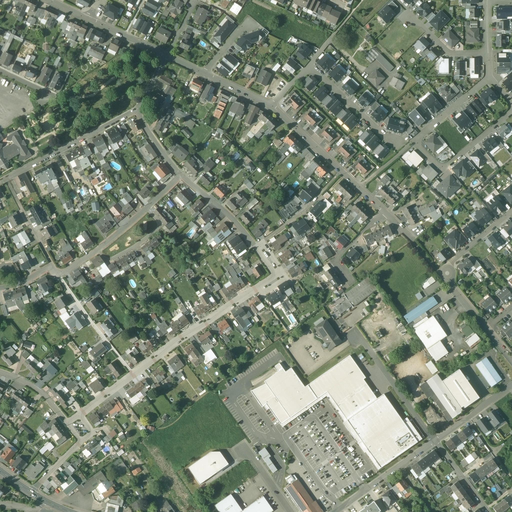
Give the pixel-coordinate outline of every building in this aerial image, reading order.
[(152,1),(150,0),(148,0),(146,6),(155,11),(159,4),(157,4),(152,1)] [(176,0),(175,3),(173,2),(169,8),(169,9),(171,10),(170,12),(177,16),(178,14),(180,15),(182,9),(181,8),(183,4),(183,3),(180,2),(176,0)] [(226,0),(224,0),(221,6),(225,9),(230,2),(226,0)] [(246,0),(236,0),(230,11),(237,15),(246,0)] [(306,0),(303,8),(308,10),(312,0),(306,0)] [(313,0),(312,0),(308,10),(312,12),(317,2),(313,0)] [(37,3),(33,1),(30,8),(28,11),(33,13),(37,3)] [(24,5),(18,2),(17,5),(15,4),(14,7),(15,10),(21,12),(24,5)] [(317,2),(312,12),(317,14),(322,4),(317,2)] [(398,7),(392,2),(387,7),(393,12),(398,7)] [(322,4),(317,14),(322,17),(327,6),(322,4)] [(424,5),(423,4),(416,10),(418,12),(417,13),(420,16),(421,15),(423,18),(424,17),(430,11),(428,9),(429,7),(426,4),(424,5)] [(120,11),(109,5),(108,7),(105,13),(104,15),(114,21),(118,15),(120,11)] [(155,11),(146,6),(142,12),(152,17),(155,11)] [(327,6),(322,17),(326,19),(327,19),(331,10),(332,9),(327,6)] [(169,8),(167,7),(163,15),(167,17),(170,12),(171,10),(169,9),(169,8)] [(387,7),(378,15),(387,24),(389,21),(388,20),(394,14),(393,12),(387,7)] [(52,10),(46,8),(44,12),(43,11),(41,14),(43,15),(49,18),(52,10)] [(202,9),(199,8),(193,19),(195,21),(195,22),(200,25),(208,12),(202,9)] [(511,8),(497,9),(497,17),(506,17),(511,17),(511,15),(511,8)] [(478,18),(478,9),(475,9),(469,10),(469,19),(478,18)] [(59,13),(52,10),(49,18),(47,22),(46,24),(51,26),(53,25),(56,20),(59,13)] [(331,10),(327,19),(326,19),(326,20),(331,22),(336,12),(331,10)] [(430,11),(424,17),(427,21),(434,14),(430,11)] [(336,12),(331,22),(336,24),(340,14),(336,12)] [(436,17),(430,23),(435,28),(434,29),(437,32),(449,20),(441,12),(436,17)] [(60,14),(57,20),(62,23),(63,21),(65,17),(60,14)] [(434,14),(427,21),(430,23),(436,17),(434,14)] [(227,17),(225,19),(228,21),(232,25),(234,23),(227,17)] [(78,22),(72,19),(70,24),(68,23),(67,25),(71,27),(75,29),(78,22)] [(145,22),(138,19),(138,20),(135,26),(133,29),(140,32),(145,22)] [(228,21),(221,29),(228,35),(235,27),(232,25),(228,21)] [(84,25),(78,22),(75,29),(78,30),(77,32),(78,32),(81,34),(84,25)] [(151,26),(145,22),(140,32),(145,35),(146,35),(147,33),(150,27),(151,26)] [(502,23),(497,23),(497,31),(508,31),(508,30),(509,30),(509,27),(508,27),(508,23),(502,23)] [(170,34),(160,28),(155,37),(165,43),(170,34)] [(266,37),(269,33),(263,28),(261,32),(264,34),(264,35),(266,37)] [(73,32),(70,39),(74,41),(76,35),(78,32),(77,32),(78,30),(75,29),(73,32)] [(221,29),(214,38),(219,42),(221,44),(228,35),(221,29)] [(478,29),(469,29),(469,37),(466,37),(466,42),(478,42),(478,29)] [(106,36),(93,30),(89,38),(90,38),(102,44),(106,36)] [(261,32),(260,31),(245,36),(252,43),(259,41),(264,35),(264,34),(261,32)] [(458,41),(449,32),(446,35),(442,39),(451,48),(458,41)] [(252,43),(245,36),(238,44),(245,51),(252,43)] [(214,38),(210,42),(215,47),(219,42),(214,38)] [(422,38),(414,47),(417,50),(419,49),(421,52),(425,48),(429,45),(422,38)] [(120,42),(113,39),(109,48),(116,52),(116,51),(119,45),(120,42)] [(187,41),(183,39),(179,46),(188,50),(191,43),(187,41)] [(311,51),(303,45),(298,52),(305,58),(311,51)] [(96,48),(92,46),(91,48),(88,53),(101,60),(105,53),(100,50),(101,49),(97,47),(96,48)] [(380,55),(373,47),(364,57),(371,64),(375,59),(380,55)] [(430,52),(427,55),(433,61),(440,53),(434,47),(430,52)] [(419,54),(421,56),(428,50),(425,48),(421,52),(419,54)] [(428,50),(421,56),(423,58),(427,55),(430,52),(428,50)] [(4,53),(0,62),(0,63),(7,67),(12,56),(5,53),(4,53)] [(497,67),(497,74),(501,74),(501,76),(505,74),(509,70),(509,68),(510,68),(510,62),(509,62),(509,54),(503,54),(497,54),(497,63),(499,63),(499,67),(497,67)] [(229,58),(236,64),(238,61),(231,55),(229,58)] [(393,68),(380,55),(375,59),(389,73),(393,68)] [(227,56),(222,61),(232,69),(236,64),(227,56)] [(331,62),(325,56),(317,64),(324,70),(327,67),(332,62),(331,62)] [(441,57),(435,64),(437,66),(438,65),(443,59),(441,57)] [(449,74),(449,59),(443,59),(438,65),(438,74),(449,74)] [(478,74),(478,59),(470,59),(470,68),(470,74),(478,74)] [(332,62),(327,67),(330,69),(335,63),(333,60),(331,62),(332,62)] [(222,61),(217,67),(227,75),(232,69),(222,61)] [(297,68),(293,64),(289,61),(284,67),(287,69),(291,73),(292,74),(297,68)] [(24,65),(17,62),(15,66),(18,68),(17,69),(22,71),(24,65)] [(463,63),(455,64),(455,76),(464,76),(464,71),(464,63),(463,63)] [(255,69),(247,65),(242,75),(250,79),(253,73),(255,69)] [(36,71),(29,68),(25,76),(29,78),(29,77),(33,78),(35,75),(36,75),(37,73),(36,73),(36,71)] [(51,72),(44,68),(38,81),(45,84),(51,72)] [(344,75),(336,68),(329,75),(337,82),(340,79),(344,75)] [(225,77),(227,75),(220,69),(218,71),(225,77)] [(271,74),(262,70),(256,82),(265,87),(271,74)] [(376,71),(368,79),(376,87),(384,79),(376,71)] [(344,75),(340,79),(343,82),(348,76),(349,75),(346,72),(344,75)] [(172,81),(162,75),(158,81),(168,87),(169,85),(170,86),(172,81)] [(511,75),(508,79),(503,83),(509,91),(511,88),(511,75)] [(63,79),(56,76),(51,87),(58,91),(61,83),(63,79)] [(314,86),(318,82),(313,76),(310,79),(308,77),(301,84),(309,91),(310,90),(314,86)] [(343,82),(342,83),(345,85),(349,81),(351,79),(348,76),(343,82)] [(394,78),(393,78),(389,85),(400,91),(404,84),(399,81),(394,78)] [(202,83),(194,79),(191,86),(199,90),(202,83)] [(357,88),(349,81),(345,85),(343,88),(351,95),(357,88)] [(170,86),(169,85),(168,87),(164,93),(168,95),(168,96),(171,98),(176,90),(170,86)] [(459,91),(454,85),(450,88),(456,95),(459,91)] [(214,89),(208,86),(202,98),(208,100),(211,94),(214,89)] [(314,95),(319,100),(325,94),(328,92),(322,86),(314,95)] [(448,90),(446,87),(440,91),(444,96),(442,98),(446,102),(456,95),(450,88),(448,90)] [(489,89),(481,96),(481,97),(487,104),(490,102),(490,103),(494,100),(493,99),(496,97),(492,92),(489,89)] [(230,95),(220,90),(217,96),(219,97),(218,99),(220,101),(213,116),(219,118),(230,95)] [(164,93),(160,91),(156,97),(164,102),(168,96),(168,95),(164,93)] [(293,91),(283,103),(285,105),(286,104),(287,103),(293,96),(294,96),(296,94),(293,91)] [(433,93),(423,102),(427,107),(433,114),(441,107),(436,101),(438,99),(433,93)] [(327,96),(325,94),(319,100),(321,102),(327,96)] [(372,100),(366,94),(359,102),(365,108),(368,104),(372,100)] [(294,96),(293,96),(287,103),(289,104),(291,106),(297,100),(294,96)] [(321,102),(324,104),(330,98),(327,96),(321,102)] [(332,96),(330,98),(324,104),(329,109),(337,101),(335,98),(332,96)] [(485,106),(487,104),(481,97),(479,99),(482,104),(485,106)] [(368,104),(371,107),(376,102),(377,101),(374,98),(372,100),(368,104)] [(246,103),(237,99),(235,104),(234,105),(233,105),(231,107),(231,108),(229,111),(235,114),(237,110),(241,112),(242,111),(246,103)] [(297,100),(291,106),(293,108),(295,110),(301,103),(297,100)] [(480,106),(475,100),(471,104),(479,113),(483,110),(483,109),(480,106)] [(301,103),(295,110),(293,111),(293,112),(295,114),(306,103),(303,101),(301,103)] [(329,109),(334,114),(340,108),(343,106),(337,101),(329,109)] [(370,108),(374,113),(378,108),(380,106),(376,102),(371,107),(370,108)] [(479,113),(471,104),(466,108),(471,113),(474,117),(479,113)] [(421,105),(416,109),(422,116),(426,112),(424,109),(421,105)] [(259,109),(253,106),(250,112),(245,123),(250,125),(255,113),(257,114),(259,110),(259,109)] [(310,107),(300,119),(302,121),(303,120),(304,119),(310,112),(311,112),(313,110),(310,107)] [(342,110),(340,108),(334,114),(336,117),(342,110)] [(385,115),(378,108),(374,113),(372,115),(379,122),(385,115)] [(165,110),(160,118),(167,122),(172,115),(174,112),(169,109),(167,111),(165,110)] [(190,117),(176,109),(174,112),(172,115),(175,116),(176,115),(186,121),(190,117)] [(416,109),(409,115),(418,127),(425,120),(422,116),(416,109)] [(336,117),(338,119),(345,112),(342,110),(336,117)] [(347,110),(345,112),(338,119),(344,124),(352,115),(347,110)] [(271,118),(264,111),(263,112),(260,116),(257,118),(260,121),(261,120),(265,124),(271,118)] [(311,112),(310,112),(304,119),(306,120),(308,123),(314,116),(311,112)] [(462,112),(457,116),(468,128),(474,122),(473,121),(470,117),(468,119),(462,112)] [(344,124),(349,129),(355,122),(358,120),(352,115),(344,124)] [(314,116),(308,123),(310,125),(312,126),(318,119),(314,116)] [(461,134),(468,128),(457,116),(453,120),(459,127),(457,129),(461,134)] [(194,123),(191,120),(192,118),(190,117),(186,121),(185,124),(191,128),(194,123)] [(318,119),(312,126),(311,127),(310,128),(312,131),(323,119),(320,117),(318,119)] [(167,122),(160,118),(157,124),(159,125),(164,128),(167,122)] [(277,124),(271,118),(265,124),(269,127),(268,128),(271,131),(277,124)] [(137,120),(130,124),(135,132),(141,129),(137,120)] [(260,121),(255,127),(259,130),(260,129),(262,127),(265,124),(261,120),(260,121)] [(397,122),(389,120),(387,128),(386,129),(394,131),(397,122)] [(415,129),(408,121),(405,124),(403,130),(408,135),(415,129)] [(357,124),(355,122),(349,129),(351,131),(357,124)] [(405,124),(397,122),(394,131),(402,134),(403,130),(405,124)] [(321,130),(317,135),(319,137),(320,136),(321,135),(327,128),(328,129),(330,126),(327,124),(321,130)] [(253,125),(249,129),(250,130),(252,132),(255,135),(258,131),(259,130),(255,127),(253,125)] [(504,126),(497,132),(502,138),(510,132),(506,127),(504,126)] [(180,131),(188,138),(191,134),(183,127),(180,131)] [(116,128),(107,133),(109,135),(111,139),(113,143),(114,144),(122,139),(119,134),(116,128)] [(328,129),(327,128),(321,135),(323,137),(325,139),(331,132),(328,129)] [(358,138),(360,140),(367,133),(365,131),(358,138)] [(369,131),(367,133),(360,140),(366,145),(374,136),(369,131)] [(123,132),(119,134),(122,139),(123,142),(128,139),(125,134),(123,132)] [(335,135),(331,132),(325,139),(327,141),(329,142),(335,136),(335,135)] [(0,145),(0,167),(0,168),(2,167),(3,168),(7,169),(8,165),(7,163),(9,162),(8,160),(21,152),(23,155),(21,156),(20,159),(23,160),(31,155),(29,152),(25,146),(27,145),(25,141),(23,142),(19,136),(20,136),(17,133),(9,138),(8,141),(11,142),(13,141),(15,145),(11,148),(9,147),(3,150),(3,152),(2,153),(0,150),(1,149),(2,146),(0,145)] [(335,136),(329,142),(328,143),(327,144),(329,147),(340,136),(337,133),(335,135),(335,136)] [(296,140),(290,134),(283,141),(286,144),(287,143),(291,147),(296,140)] [(105,143),(101,136),(92,140),(96,147),(105,143)] [(366,145),(371,150),(377,143),(380,141),(374,136),(366,145)] [(434,136),(425,143),(433,153),(442,146),(436,139),(434,136)] [(445,143),(439,136),(436,139),(442,146),(445,143)] [(489,140),(488,139),(484,142),(485,143),(483,145),(489,152),(497,145),(495,142),(491,138),(489,140)] [(504,146),(498,139),(495,142),(497,145),(500,149),(504,146)] [(303,147),(296,140),(291,147),(295,150),(293,151),(296,154),(303,147)] [(344,140),(334,151),(336,153),(337,153),(338,151),(345,144),(345,145),(347,142),(344,140)] [(105,143),(96,147),(93,149),(95,154),(96,154),(99,152),(107,148),(105,143)] [(380,145),(377,143),(371,150),(373,152),(380,145)] [(149,144),(141,150),(145,157),(148,155),(151,160),(157,156),(149,144)] [(345,145),(345,144),(338,151),(340,153),(342,155),(349,148),(345,145)] [(87,145),(82,147),(85,154),(87,156),(92,153),(87,145)] [(373,152),(375,154),(382,147),(380,145),(373,152)] [(384,145),(382,147),(375,154),(381,159),(389,150),(384,145)] [(82,147),(74,152),(77,158),(83,155),(85,154),(82,147)] [(178,149),(174,155),(175,154),(178,156),(177,157),(183,161),(189,154),(180,147),(178,149)] [(352,151),(349,148),(342,155),(344,157),(346,158),(346,159),(352,152),(352,151)] [(307,149),(301,155),(304,158),(305,157),(310,152),(307,149)] [(352,152),(346,159),(346,158),(345,160),(344,161),(346,163),(357,152),(354,149),(352,151),(352,152)] [(483,157),(477,150),(470,157),(478,166),(481,163),(482,165),(486,161),(483,157)] [(404,154),(402,158),(406,162),(408,160),(406,158),(411,154),(408,151),(404,154)] [(408,160),(416,168),(423,160),(414,151),(411,154),(406,158),(408,160)] [(74,152),(66,156),(69,162),(74,160),(77,158),(74,152)] [(104,159),(100,152),(100,153),(99,152),(96,154),(99,161),(100,161),(104,159)] [(314,157),(310,152),(305,157),(309,162),(314,157)] [(491,160),(486,154),(483,157),(486,161),(488,163),(491,160)] [(194,156),(192,158),(191,158),(184,165),(194,175),(200,170),(202,167),(203,165),(194,156)] [(361,156),(351,167),(353,170),(354,169),(355,167),(362,160),(362,161),(364,159),(361,156)] [(79,161),(77,158),(74,160),(77,166),(73,168),(74,172),(82,168),(79,161)] [(79,161),(82,168),(83,170),(92,166),(88,158),(79,161)] [(310,163),(309,164),(310,164),(301,174),(307,180),(310,176),(313,173),(316,170),(322,164),(315,158),(310,163)] [(209,159),(203,165),(202,167),(205,169),(212,162),(209,159)] [(362,161),(362,160),(355,167),(357,169),(359,171),(366,164),(362,161)] [(463,161),(452,170),(459,177),(462,174),(465,178),(473,172),(472,171),(466,164),(463,161)] [(469,161),(466,164),(472,171),(475,168),(469,161)] [(212,162),(205,169),(207,172),(208,172),(214,164),(212,162)] [(245,166),(250,171),(254,168),(248,162),(245,166)] [(157,163),(150,168),(154,172),(155,171),(160,166),(157,163)] [(51,164),(43,168),(46,174),(49,180),(50,182),(56,179),(55,177),(56,177),(56,176),(55,176),(55,175),(54,176),(54,174),(56,173),(51,164)] [(160,166),(155,171),(162,178),(167,174),(169,172),(162,164),(160,166)] [(328,170),(322,164),(316,170),(320,173),(319,175),(322,177),(328,170)] [(366,164),(359,171),(361,173),(363,174),(363,175),(370,168),(369,167),(366,164)] [(370,168),(363,175),(363,174),(362,176),(361,177),(364,179),(374,168),(371,165),(369,167),(370,168)] [(416,172),(421,176),(423,174),(421,173),(426,168),(423,165),(416,172)] [(423,174),(431,182),(438,174),(428,165),(426,168),(421,173),(423,174)] [(43,168),(35,172),(38,178),(46,174),(43,168)] [(214,177),(208,172),(207,172),(206,174),(211,180),(214,177)] [(24,173),(14,179),(17,184),(18,184),(20,189),(25,186),(28,190),(32,188),(24,173)] [(46,174),(38,178),(41,184),(49,180),(46,174)] [(206,174),(205,174),(200,179),(207,186),(212,181),(206,174)] [(450,176),(443,182),(453,193),(459,187),(455,182),(450,176)] [(389,181),(384,177),(380,181),(385,185),(389,181)] [(92,186),(99,183),(96,178),(90,180),(92,186)] [(253,187),(247,179),(243,183),(250,190),(253,187)] [(437,187),(440,183),(437,180),(431,186),(435,189),(437,187)] [(341,182),(334,189),(337,192),(339,190),(342,194),(348,188),(341,182)] [(446,198),(453,193),(443,182),(444,182),(442,184),(440,183),(437,187),(446,198)] [(134,187),(131,183),(128,185),(131,191),(135,195),(138,193),(133,187),(134,187)] [(304,192),(311,198),(315,194),(315,193),(318,190),(314,187),(312,184),(311,185),(308,188),(308,187),(304,192)] [(385,185),(378,193),(385,199),(390,193),(392,191),(388,188),(385,185)] [(223,190),(220,186),(214,191),(221,198),(226,192),(223,190)] [(511,187),(510,186),(502,193),(511,204),(511,202),(511,187)] [(150,193),(145,187),(138,194),(143,199),(150,193)] [(60,188),(55,190),(63,205),(67,202),(60,188)] [(348,188),(342,194),(346,197),(345,198),(348,201),(354,194),(348,188)] [(408,193),(404,189),(400,193),(404,197),(408,193)] [(192,198),(185,190),(177,197),(185,205),(189,201),(192,198)] [(247,201),(239,192),(235,196),(239,199),(236,202),(239,205),(241,207),(247,201)] [(306,203),(311,198),(304,192),(299,197),(298,199),(300,202),(304,205),(306,203)] [(133,200),(127,193),(123,197),(128,203),(133,200)] [(394,196),(390,193),(385,199),(391,205),(398,197),(396,195),(395,195),(394,196)] [(505,201),(499,194),(495,198),(500,205),(505,201)] [(298,204),(300,202),(298,199),(295,196),(292,199),(298,204)] [(185,205),(177,197),(175,199),(182,207),(185,205)] [(236,202),(232,198),(227,204),(233,211),(239,205),(236,202)] [(495,198),(494,198),(487,203),(496,214),(498,212),(499,213),(502,211),(501,210),(503,208),(495,198)] [(255,199),(246,207),(249,210),(258,202),(255,199)] [(325,199),(322,203),(326,207),(328,209),(332,205),(327,200),(325,199)] [(125,206),(121,200),(116,204),(121,210),(125,206)] [(199,200),(191,208),(195,212),(196,213),(198,211),(204,205),(199,200)] [(291,200),(288,202),(290,204),(292,203),(295,208),(298,206),(291,200)] [(320,201),(310,212),(316,218),(326,207),(322,203),(320,201)] [(98,202),(91,203),(92,212),(100,210),(98,202)] [(125,206),(121,210),(126,215),(133,209),(128,203),(125,206)] [(290,204),(279,212),(284,220),(297,210),(295,208),(292,203),(290,204)] [(364,209),(357,203),(351,210),(353,213),(355,211),(356,213),(358,215),(364,209)] [(121,210),(116,204),(111,209),(115,214),(114,215),(119,221),(126,215),(121,210)] [(353,207),(350,205),(344,211),(347,214),(353,207)] [(411,205),(402,210),(407,218),(414,214),(411,210),(413,209),(411,205)] [(35,206),(30,209),(34,218),(39,215),(35,206)] [(424,209),(419,211),(421,217),(422,217),(431,213),(429,207),(424,209)] [(492,214),(487,207),(483,210),(489,217),(492,214)] [(165,215),(159,208),(153,212),(159,219),(165,215)] [(371,215),(364,209),(358,215),(362,219),(361,220),(364,223),(371,215)] [(210,210),(206,214),(205,214),(201,217),(207,224),(216,216),(210,210)] [(483,210),(482,212),(480,210),(476,214),(477,215),(475,217),(482,225),(490,218),(489,217),(483,210)] [(435,212),(430,215),(434,222),(439,218),(435,212)] [(246,213),(240,217),(246,225),(252,220),(248,215),(246,213)] [(46,222),(41,214),(39,215),(34,218),(38,226),(41,224),(41,225),(46,222)] [(414,214),(407,218),(411,226),(420,221),(418,218),(416,219),(414,214)] [(15,216),(9,220),(14,228),(22,224),(18,215),(15,216)] [(170,221),(165,215),(159,219),(165,226),(170,221)] [(106,218),(98,224),(100,227),(108,221),(106,218)] [(264,219),(259,223),(260,224),(261,224),(264,228),(268,225),(264,219)] [(306,224),(303,219),(293,227),(296,232),(299,236),(300,235),(309,228),(306,224)] [(480,227),(474,220),(471,223),(477,230),(480,227)] [(100,227),(99,228),(103,234),(112,227),(108,221),(100,227)] [(170,221),(165,226),(168,230),(174,225),(170,221)] [(188,224),(194,230),(197,227),(191,221),(188,224)] [(213,226),(209,222),(202,229),(205,233),(213,226)] [(511,223),(510,222),(503,228),(509,236),(511,233),(511,223)] [(214,230),(210,234),(214,240),(212,242),(215,246),(222,241),(227,237),(231,233),(228,229),(229,229),(224,223),(219,227),(218,227),(214,230)] [(471,223),(463,230),(469,238),(472,235),(473,236),(476,234),(475,233),(478,230),(477,230),(471,223)] [(260,224),(256,228),(257,228),(252,232),(257,238),(262,234),(260,231),(264,228),(261,224),(260,224)] [(53,225),(42,231),(43,234),(44,233),(45,234),(47,239),(54,235),(53,233),(56,231),(53,225)] [(330,226),(325,233),(327,236),(331,232),(333,234),(336,231),(330,226)] [(388,226),(380,230),(383,237),(388,235),(389,236),(392,235),(388,226)] [(416,231),(419,235),(425,230),(423,226),(416,231)] [(380,230),(372,233),(375,241),(376,242),(379,241),(380,241),(379,239),(383,237),(380,230)] [(460,236),(455,230),(443,240),(447,244),(449,242),(455,249),(467,240),(462,234),(460,236)] [(24,232),(17,236),(20,240),(23,246),(30,242),(24,232)] [(90,239),(86,232),(82,235),(85,239),(81,242),(82,244),(90,239)] [(296,232),(293,234),(295,237),(297,240),(297,241),(302,238),(300,235),(299,236),(296,232)] [(372,233),(364,237),(368,246),(371,245),(371,243),(375,241),(372,233)] [(322,244),(327,240),(322,234),(317,238),(322,244)] [(495,234),(488,239),(492,244),(496,249),(503,243),(498,237),(495,234)] [(284,235),(276,240),(276,241),(271,244),(275,251),(281,247),(279,245),(287,240),(284,235)] [(501,235),(498,237),(503,243),(504,244),(507,242),(501,235)] [(238,236),(229,242),(233,248),(242,242),(238,236)] [(334,244),(337,247),(340,249),(346,242),(341,237),(334,244)] [(156,239),(155,238),(150,241),(155,248),(160,244),(159,242),(156,239)] [(90,239),(82,244),(86,250),(94,245),(90,239)] [(150,241),(145,245),(148,250),(150,251),(155,248),(150,241)] [(334,244),(331,241),(329,243),(335,250),(337,247),(334,244)] [(242,242),(233,248),(238,255),(247,248),(242,242)] [(73,249),(69,244),(64,247),(68,253),(73,249)] [(326,247),(318,253),(323,261),(332,256),(326,247)] [(288,251),(286,249),(283,251),(285,253),(284,253),(283,254),(279,257),(283,263),(293,257),(297,255),(292,248),(288,251)] [(353,249),(347,255),(353,262),(355,260),(358,258),(357,257),(359,255),(356,252),(353,249)] [(444,249),(439,254),(437,254),(435,255),(435,257),(440,263),(450,255),(444,249)] [(24,251),(11,258),(14,263),(22,259),(24,263),(25,263),(28,269),(35,265),(32,259),(29,261),(24,251)] [(134,252),(130,255),(130,254),(124,258),(128,265),(133,262),(134,263),(138,261),(137,258),(134,252)] [(308,262),(314,258),(310,252),(304,256),(308,262)] [(65,255),(60,258),(64,264),(72,259),(68,253),(65,255)] [(147,255),(143,258),(148,266),(153,263),(147,255)] [(99,256),(91,262),(96,268),(100,265),(104,262),(99,256)] [(128,265),(124,258),(118,261),(121,265),(122,268),(128,265)] [(470,263),(467,259),(464,261),(463,261),(460,263),(460,264),(457,267),(463,274),(464,273),(465,274),(466,274),(468,272),(468,271),(467,270),(472,266),(473,266),(470,263)] [(480,266),(475,259),(470,263),(473,266),(472,266),(476,270),(480,266)] [(104,262),(100,265),(103,269),(99,272),(103,278),(111,272),(107,267),(104,262)] [(114,263),(107,267),(111,272),(112,274),(118,270),(117,268),(116,268),(114,263)] [(240,267),(237,263),(231,266),(237,274),(237,275),(242,272),(239,267),(240,267)] [(302,263),(289,271),(293,278),(298,275),(299,275),(306,271),(305,270),(306,270),(302,263)] [(245,286),(240,278),(238,279),(236,275),(237,275),(237,274),(231,266),(230,267),(229,265),(225,268),(232,278),(229,280),(232,285),(231,285),(236,292),(241,288),(245,286)] [(258,266),(254,268),(253,267),(246,271),(249,276),(253,273),(257,278),(263,274),(258,266)] [(167,273),(171,277),(176,274),(172,269),(167,273)] [(326,272),(324,274),(329,281),(336,276),(330,269),(326,272)] [(83,277),(79,271),(71,277),(76,282),(80,279),(83,277)] [(99,275),(90,281),(94,286),(102,280),(99,275)] [(341,283),(336,276),(329,281),(335,288),(341,283)] [(431,276),(421,284),(425,289),(435,281),(431,276)] [(46,277),(37,282),(41,288),(41,289),(46,286),(50,283),(46,277)] [(89,285),(83,277),(80,279),(83,284),(81,285),(84,289),(89,285)] [(368,278),(344,295),(347,299),(352,306),(353,307),(377,290),(368,278)] [(286,282),(278,287),(282,293),(290,288),(286,282)] [(217,284),(212,287),(216,292),(221,289),(217,284)] [(231,285),(226,288),(226,287),(221,290),(226,298),(230,295),(236,292),(231,285)] [(46,286),(41,289),(41,288),(39,289),(41,293),(44,294),(48,291),(49,289),(46,286)] [(25,288),(12,292),(14,299),(21,297),(21,298),(22,302),(28,300),(25,288)] [(511,295),(509,292),(506,288),(501,292),(509,301),(511,297),(511,295)] [(138,295),(142,301),(147,297),(142,291),(138,295)] [(208,300),(206,297),(208,296),(205,291),(198,296),(203,304),(207,311),(213,307),(213,306),(216,304),(212,297),(208,300)] [(12,292),(3,295),(7,308),(16,305),(14,299),(12,292)] [(509,301),(501,292),(496,295),(499,299),(503,303),(504,305),(509,301)] [(275,293),(267,298),(272,306),(280,301),(275,293)] [(69,304),(64,296),(57,301),(62,308),(64,307),(69,304)] [(257,296),(251,300),(251,301),(248,303),(255,314),(259,311),(256,307),(261,303),(257,296)] [(433,296),(421,304),(426,311),(438,303),(433,296)] [(21,297),(14,299),(16,305),(23,314),(28,310),(24,305),(23,306),(21,298),(21,297)] [(495,303),(490,297),(485,301),(493,310),(497,306),(495,303)] [(94,299),(87,304),(95,314),(101,309),(94,299)] [(352,306),(347,299),(335,307),(341,314),(352,306)] [(287,307),(284,301),(281,303),(286,311),(289,309),(287,307)] [(493,310),(485,301),(481,305),(484,309),(488,314),(493,310)] [(203,304),(198,307),(199,310),(202,313),(202,314),(207,311),(203,304)] [(421,304),(404,316),(409,323),(426,311),(421,304)] [(189,314),(184,306),(179,309),(181,311),(182,311),(185,316),(189,314)] [(251,324),(244,315),(246,314),(241,308),(236,312),(232,315),(240,325),(237,326),(240,331),(243,329),(245,331),(248,328),(248,327),(251,324)] [(86,324),(77,312),(65,321),(71,329),(76,326),(79,329),(86,324)] [(179,319),(175,322),(179,329),(185,325),(184,325),(188,322),(184,316),(183,316),(179,319)] [(433,316),(413,330),(427,350),(440,341),(447,336),(433,316)] [(116,332),(107,320),(100,326),(109,338),(113,335),(117,332),(116,332)] [(229,326),(225,320),(217,326),(221,332),(226,328),(229,326)] [(168,327),(164,321),(157,326),(160,329),(160,330),(164,335),(168,332),(166,329),(168,327)] [(341,342),(326,321),(315,328),(318,331),(318,334),(320,335),(320,337),(322,338),(330,349),(341,342)] [(168,327),(166,329),(168,332),(170,335),(174,332),(174,333),(179,329),(175,322),(168,327)] [(342,322),(337,325),(340,330),(345,327),(342,322)] [(406,329),(403,324),(402,325),(401,323),(396,327),(402,335),(407,331),(405,329),(406,329)] [(464,342),(468,347),(479,339),(468,325),(460,330),(466,337),(468,339),(464,342)] [(511,335),(511,332),(505,325),(501,329),(502,330),(506,335),(508,338),(511,335)] [(209,332),(199,339),(203,345),(207,342),(213,338),(209,332)] [(134,334),(129,338),(133,344),(138,340),(134,334)] [(156,336),(149,341),(154,348),(159,344),(163,341),(159,337),(158,338),(156,336)] [(33,350),(35,344),(24,341),(23,346),(33,350)] [(149,341),(144,345),(143,343),(139,346),(144,354),(148,351),(154,348),(149,341)] [(440,341),(427,350),(433,359),(446,350),(440,341)] [(101,344),(90,353),(96,359),(99,357),(106,351),(101,344)] [(192,344),(184,350),(189,356),(190,354),(196,350),(192,344)] [(464,348),(461,349),(466,359),(469,358),(468,354),(467,355),(464,348)] [(210,349),(205,353),(209,358),(214,355),(214,354),(210,349)] [(201,356),(196,350),(190,354),(194,359),(192,361),(196,366),(203,360),(204,360),(201,356)] [(9,351),(1,357),(5,362),(9,366),(16,361),(12,356),(13,355),(9,351)] [(30,354),(26,351),(22,356),(25,359),(30,354)] [(209,358),(205,353),(201,356),(204,360),(203,360),(206,364),(211,361),(209,358)] [(130,359),(130,360),(134,365),(140,360),(136,355),(134,356),(130,359)] [(171,359),(168,362),(169,365),(174,371),(178,369),(176,366),(181,362),(176,355),(171,359)] [(266,384),(250,391),(262,407),(264,406),(266,404),(269,409),(280,425),(327,392),(337,406),(367,384),(363,380),(366,378),(350,355),(305,387),(291,368),(285,372),(279,363),(275,367),(278,372),(264,382),(266,384)] [(486,358),(475,365),(491,387),(501,380),(486,358)] [(86,359),(81,363),(88,374),(93,371),(86,359)] [(36,366),(32,361),(27,367),(26,367),(31,372),(36,366)] [(40,369),(36,366),(31,372),(36,376),(39,379),(41,377),(42,377),(42,376),(45,373),(43,372),(51,364),(48,361),(43,367),(40,369)] [(115,361),(108,366),(108,367),(112,372),(117,378),(124,373),(115,361)] [(438,371),(431,361),(425,364),(433,374),(438,371)] [(174,371),(169,365),(166,367),(172,375),(174,373),(175,372),(174,371)] [(108,367),(104,370),(108,375),(112,372),(108,367)] [(161,367),(156,370),(156,371),(152,373),(159,383),(163,380),(162,379),(164,377),(163,375),(166,373),(161,367)] [(459,369),(441,381),(445,387),(460,409),(463,407),(464,409),(479,398),(459,369)] [(176,376),(174,373),(172,375),(178,383),(181,381),(178,378),(176,376)] [(437,374),(423,384),(431,396),(435,394),(445,387),(441,381),(437,374)] [(141,381),(136,385),(140,392),(143,390),(145,392),(148,390),(147,389),(150,386),(145,379),(141,382),(141,381)] [(98,380),(90,386),(95,393),(104,386),(101,383),(99,380),(98,380)] [(72,381),(66,386),(70,390),(75,386),(72,381)] [(62,382),(51,391),(54,395),(58,400),(64,395),(60,390),(62,389),(65,386),(62,382)] [(367,384),(337,406),(347,420),(377,399),(367,384)] [(136,385),(130,389),(131,389),(127,392),(131,398),(135,403),(140,400),(136,395),(140,392),(136,385)] [(460,409),(445,387),(435,394),(439,400),(444,406),(452,419),(463,411),(460,409)] [(23,397),(16,392),(12,397),(19,402),(23,397)] [(182,394),(183,396),(181,397),(183,402),(189,400),(186,392),(182,394)] [(402,421),(384,394),(377,399),(347,420),(346,420),(361,441),(380,468),(422,439),(409,420),(404,424),(402,421)] [(439,400),(435,394),(431,396),(436,403),(439,400)] [(64,395),(58,400),(62,405),(63,404),(67,401),(68,400),(64,395)] [(19,402),(12,397),(11,399),(12,400),(8,406),(13,410),(19,402)] [(31,402),(23,397),(19,402),(27,408),(31,402)] [(113,400),(110,403),(109,402),(104,406),(109,412),(114,409),(115,412),(116,411),(115,411),(118,410),(119,409),(116,404),(113,400)] [(439,400),(436,403),(440,409),(444,406),(439,400)] [(23,405),(19,402),(13,410),(19,414),(22,410),(20,408),(23,405)] [(99,410),(96,413),(98,417),(102,414),(104,416),(109,412),(104,406),(99,410)] [(439,418),(434,412),(435,411),(433,409),(430,406),(426,409),(427,410),(423,413),(430,423),(430,424),(432,427),(433,426),(436,430),(441,426),(440,426),(442,425),(438,420),(441,418),(440,418),(440,417),(439,418)] [(452,419),(444,406),(440,409),(444,415),(443,416),(446,421),(447,422),(452,419)] [(29,409),(24,415),(28,418),(33,412),(29,409)] [(502,421),(494,410),(488,415),(492,420),(496,425),(502,421)] [(96,413),(95,412),(89,418),(94,424),(100,419),(98,417),(96,413)] [(489,430),(491,429),(487,424),(483,418),(476,423),(484,434),(489,430)] [(52,421),(52,422),(48,425),(43,429),(42,430),(46,434),(52,429),(58,424),(54,419),(52,421)] [(361,441),(346,420),(343,423),(357,444),(358,444),(361,441)] [(62,429),(58,424),(52,429),(56,434),(62,429)] [(32,436),(33,434),(23,425),(21,427),(32,436)] [(467,427),(462,431),(467,438),(473,434),(467,427)] [(62,429),(56,434),(59,438),(56,441),(59,445),(69,438),(66,434),(62,429)] [(462,431),(456,435),(461,442),(467,438),(462,431)] [(121,432),(117,434),(121,441),(125,438),(121,432)] [(456,435),(451,439),(456,446),(458,450),(464,446),(461,442),(456,435)] [(96,440),(95,439),(90,443),(95,450),(100,446),(98,443),(96,440)] [(451,439),(445,444),(450,450),(456,446),(451,439)] [(380,468),(361,441),(358,444),(364,453),(365,452),(378,470),(376,467),(378,465),(380,469),(380,468)] [(12,445),(8,442),(7,444),(2,449),(5,451),(8,447),(9,449),(12,445)] [(50,443),(46,447),(50,451),(54,447),(50,443)] [(95,450),(90,443),(85,447),(86,448),(82,451),(87,458),(87,457),(89,459),(91,458),(98,453),(95,450)] [(9,449),(8,447),(5,451),(1,456),(8,462),(15,453),(9,449)] [(265,448),(258,452),(273,473),(277,470),(269,458),(271,457),(265,448)] [(434,451),(428,455),(433,462),(439,457),(434,451)] [(211,452),(188,468),(200,485),(228,464),(220,452),(211,452)] [(428,455),(423,459),(428,466),(433,462),(428,455)] [(19,457),(13,465),(19,470),(21,468),(25,462),(19,457)] [(423,459),(417,463),(422,470),(428,466),(423,459)] [(492,459),(486,464),(491,470),(497,466),(495,464),(492,459)] [(123,462),(114,468),(119,475),(128,469),(123,462)] [(417,463),(411,468),(417,474),(422,470),(417,463)] [(39,464),(36,468),(32,464),(25,473),(28,475),(29,475),(34,479),(39,472),(40,472),(44,468),(43,467),(40,464),(39,464)] [(491,470),(486,464),(480,468),(486,474),(488,478),(494,474),(491,470)] [(131,471),(134,475),(141,470),(138,466),(131,471)] [(480,468),(475,472),(480,479),(486,474),(480,468)] [(68,478),(61,472),(59,474),(65,481),(68,478)] [(475,472),(469,476),(474,483),(480,479),(475,472)] [(110,483),(102,473),(92,480),(96,486),(102,494),(112,487),(110,483)] [(59,474),(53,480),(59,486),(65,481),(59,474)] [(319,511),(295,475),(287,480),(288,483),(286,484),(287,486),(284,488),(300,511),(319,511)] [(65,481),(59,486),(66,495),(78,484),(70,476),(68,478),(65,481)] [(59,486),(53,480),(50,482),(56,489),(59,486)] [(92,480),(89,482),(88,480),(78,488),(83,496),(90,491),(96,486),(92,480)] [(402,480),(396,485),(401,491),(407,487),(402,480)] [(457,482),(450,487),(451,488),(455,493),(461,487),(457,482)] [(396,485),(393,488),(398,494),(401,491),(396,485)] [(102,494),(96,486),(90,491),(92,494),(94,499),(102,494)] [(112,487),(102,494),(104,497),(109,494),(115,490),(114,489),(112,487)] [(461,487),(455,493),(459,498),(466,493),(461,487)] [(411,489),(404,495),(407,499),(409,498),(408,497),(414,492),(411,489)] [(389,490),(381,497),(382,498),(389,507),(391,505),(397,501),(389,490)] [(466,493),(459,498),(460,499),(463,504),(470,499),(466,493)] [(102,494),(94,499),(100,503),(106,499),(104,497),(102,494)] [(263,496),(242,511),(231,494),(214,506),(218,511),(271,511),(273,511),(263,496)] [(470,499),(463,504),(467,510),(474,504),(470,499)] [(504,499),(499,504),(504,511),(509,506),(504,499)] [(397,511),(402,509),(397,501),(391,505),(396,511),(397,511)] [(364,509),(359,511),(381,511),(374,502),(367,506),(367,505),(363,508),(364,509)]
